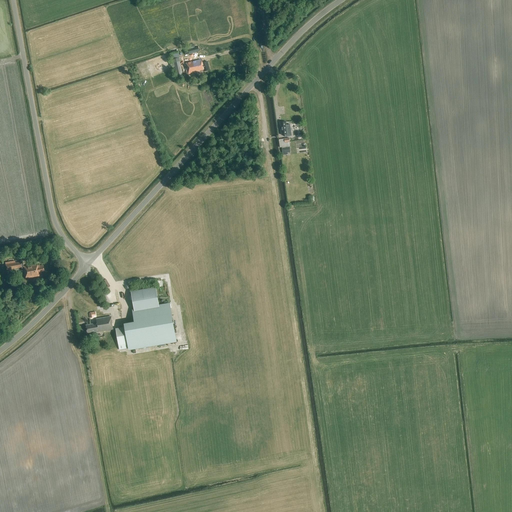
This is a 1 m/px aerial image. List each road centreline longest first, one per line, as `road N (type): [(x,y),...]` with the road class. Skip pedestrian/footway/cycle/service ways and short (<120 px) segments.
road 1 (track): [(323,511),(253,83)]
road 2 (unclassified): [(88,263),(280,54),(341,0)]
road 3 (unclassified): [(88,263),(52,214),(13,0)]
road 4 (unclassified): [(0,351),(88,263)]
